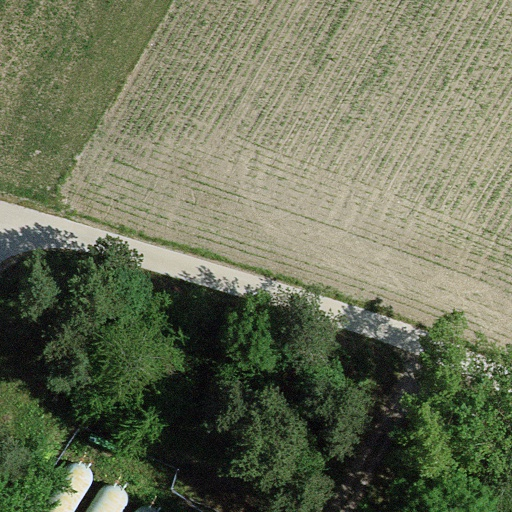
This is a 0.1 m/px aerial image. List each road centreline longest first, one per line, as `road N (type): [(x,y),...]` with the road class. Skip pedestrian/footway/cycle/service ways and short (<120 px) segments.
road 1 (track): [(511,383),(346,307),(0,215)]
road 2 (track): [(431,345),(368,457),(385,511)]
